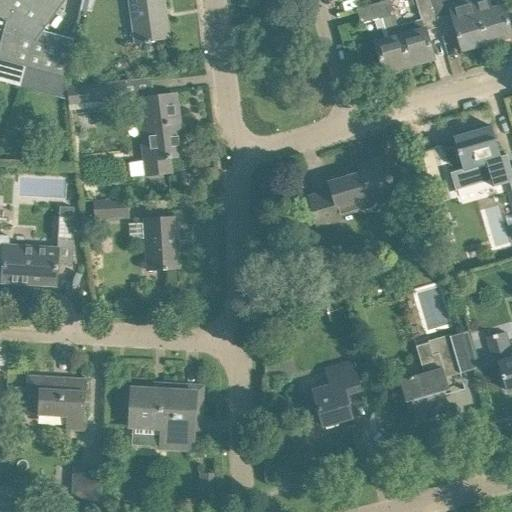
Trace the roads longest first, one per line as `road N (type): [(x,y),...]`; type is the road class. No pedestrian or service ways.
road 1 (residential): [(238,340),(0,327)]
road 2 (residential): [(238,340),(231,158)]
road 3 (residential): [(241,511),(238,340)]
road 4 (residential): [(351,122),(511,76)]
road 5 (residential): [(231,158),(213,0)]
road 6 (residential): [(385,511),(511,477)]
road 7 (residential): [(351,122),(316,0)]
road 8 (residential): [(231,158),(351,122)]
